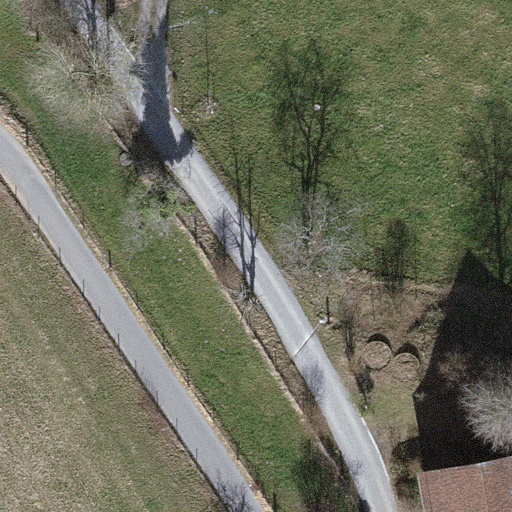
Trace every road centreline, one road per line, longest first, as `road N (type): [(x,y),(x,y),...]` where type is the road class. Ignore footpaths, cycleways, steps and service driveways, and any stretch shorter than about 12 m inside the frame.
road 1 (track): [(74,0),(283,301),(385,511)]
road 2 (track): [(249,511),(0,144)]
